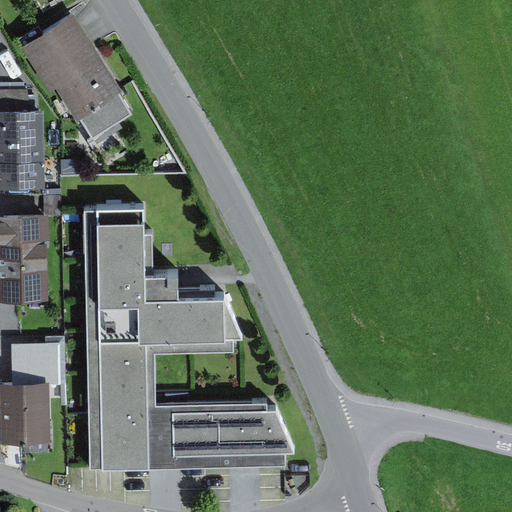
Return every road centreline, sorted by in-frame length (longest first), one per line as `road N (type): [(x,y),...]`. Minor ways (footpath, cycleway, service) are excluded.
road 1 (residential): [(117,0),(256,233),(348,432)]
road 2 (residential): [(511,441),(394,421),(348,432)]
road 3 (residential): [(0,476),(117,511)]
